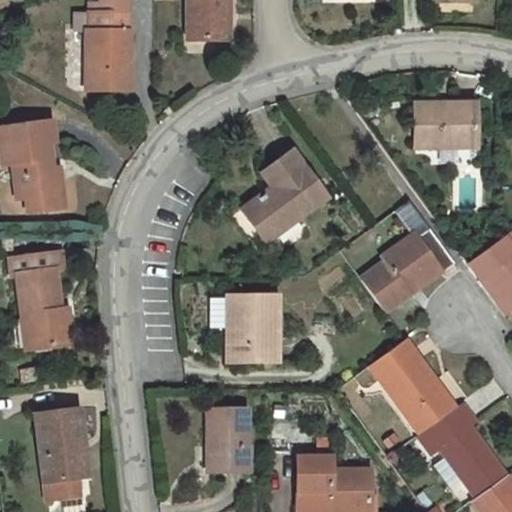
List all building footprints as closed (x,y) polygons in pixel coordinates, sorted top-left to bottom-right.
[(74,13),(74,31),(85,31),(126,30),(126,0),(99,0),(99,4),(99,12),(88,12),(88,13),(74,13)] [(227,0),(186,0),(187,40),(228,40),(227,0)] [(88,4),(88,12),(99,12),(99,4),(88,4)] [(126,30),(85,31),(85,91),(129,91),(129,30),(126,30)] [(453,104),(413,104),(414,146),(475,145),(474,104),(453,104)] [(25,198),(27,213),(63,208),(51,121),(0,127),(0,157),(1,166),(11,165),(16,200),(25,198)] [(264,242),(325,197),(291,150),(261,172),(271,186),(273,190),(266,195),(263,192),(240,209),(264,242)] [(271,186),(263,192),(266,195),(273,190),(271,186)] [(408,202),(395,210),(413,234),(416,240),(429,231),(408,202)] [(511,309),(511,229),(465,263),(477,279),(486,273),(511,308),(511,309)] [(360,280),(383,311),(424,282),(439,271),(441,273),(453,264),(429,231),(416,240),(385,263),(360,280)] [(413,234),(381,257),(385,263),(416,240),(413,234)] [(14,242),(2,243),(3,251),(15,249),(14,242)] [(21,316),(28,315),(33,349),(72,344),(67,309),(60,310),(55,270),(62,269),(60,253),(9,259),(11,276),(15,276),(21,316)] [(511,308),(486,273),(477,279),(491,297),(503,314),(511,308)] [(276,296),(225,296),(225,297),(225,317),(227,317),(227,328),(228,361),(276,361),(276,296)] [(225,297),(208,297),(208,328),(227,328),(227,317),(225,317),(225,297)] [(25,350),(33,349),(28,315),(21,316),(25,350)] [(419,434),(454,408),(427,371),(404,340),(369,365),(419,434)] [(475,498),(505,476),(468,427),(464,421),(469,418),(464,411),(459,404),(454,408),(419,434),(416,435),(431,456),(439,450),(475,498)] [(245,409),(205,410),(205,446),(212,446),(212,471),(246,471),(246,459),(246,444),(245,409)] [(78,410),(35,415),(46,500),(78,496),(76,478),(81,478),(77,443),(83,442),(78,410)] [(473,424),(469,418),(464,421),(468,427),(473,424)] [(393,433),(382,441),(387,449),(398,441),(393,433)] [(295,511),(368,511),(368,494),(368,469),(329,470),(328,438),(316,438),(316,457),(296,457),(295,511)] [(87,477),(83,442),(77,443),(81,478),(87,477)] [(511,511),(511,485),(505,476),(475,498),(471,501),(479,511),(511,511)]
